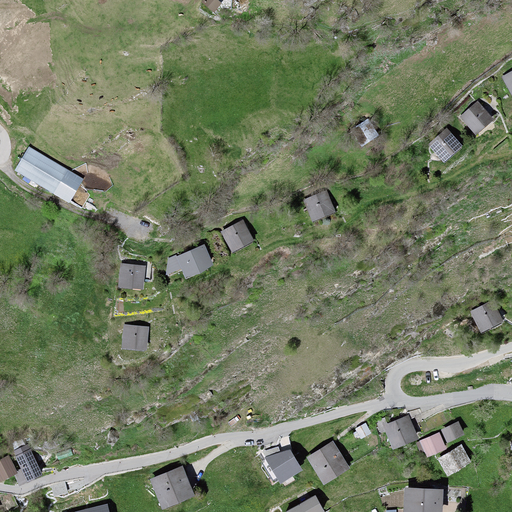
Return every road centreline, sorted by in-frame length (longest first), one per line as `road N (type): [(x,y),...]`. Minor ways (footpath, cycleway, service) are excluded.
road 1 (residential): [(395,396),(107,472),(18,484),(0,478)]
road 2 (track): [(511,155),(172,289)]
road 3 (track): [(0,170),(16,185),(158,235)]
road 4 (unclassified): [(395,396),(397,377),(412,366),(473,364),(511,350)]
road 5 (unclassified): [(511,395),(426,404),(395,396)]
